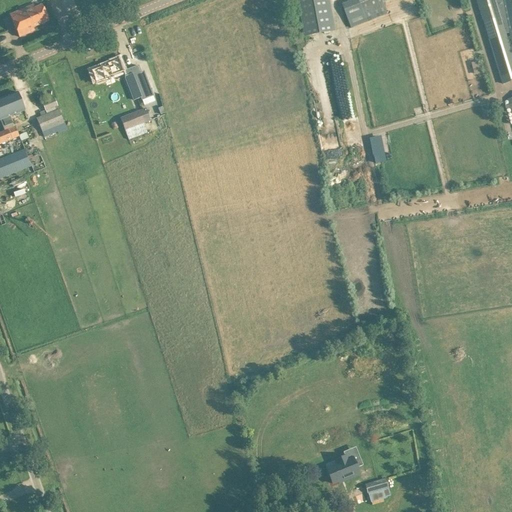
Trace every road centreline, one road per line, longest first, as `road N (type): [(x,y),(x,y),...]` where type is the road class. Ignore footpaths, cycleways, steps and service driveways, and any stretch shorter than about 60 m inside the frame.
road 1 (unclassified): [(0,72),(175,0)]
road 2 (unclassified): [(45,511),(0,383)]
